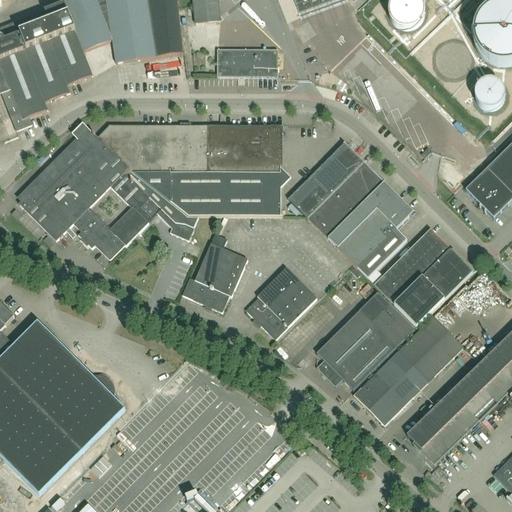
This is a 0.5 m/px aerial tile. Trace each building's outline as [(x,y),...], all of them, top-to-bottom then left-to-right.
[(93,78),(80,47),(81,47),(84,54),(113,43),(116,66),(184,55),(177,0),(67,0),(64,1),(79,40),(78,41),(65,6),(35,17),(36,20),(35,20),(34,18),(0,30),(0,65),(10,93),(2,96),(17,133),(32,127),(30,119),(48,113),(45,105),(56,101),(70,95),(67,88),(93,78)] [(217,0),(193,0),(196,25),(197,30),(190,31),(191,44),(208,42),(207,29),(205,29),(205,24),(220,23),(217,0)] [(396,0),(395,1),(394,3),(393,3),(392,5),(391,6),(391,7),(390,8),(390,10),(389,11),(389,12),(389,13),(389,15),(389,16),(389,17),(389,18),(390,20),(390,21),(391,22),(391,23),(392,24),(393,25),(394,27),(396,29),(397,30),(398,30),(400,31),(402,32),(403,32),(405,32),(407,33),(408,33),(409,32),(411,32),(413,32),(415,31),(416,30),(417,29),(419,28),(420,27),(421,26),(422,25),(422,24),(423,23),(424,21),(424,19),(425,19),(425,17),(425,15),(425,14),(425,13),(425,12),(425,10),(424,10),(424,9),(424,7),(423,6),(422,5),(421,4),(420,2),(419,1),(418,0),(417,0),(396,0)] [(507,8),(504,7),(502,8),(500,8),(498,8),(496,9),(494,9),(492,10),(489,12),(487,13),(485,14),(484,15),(482,17),(481,19),(479,20),(478,22),(477,24),(476,26),(475,28),(475,30),(474,32),(474,34),(474,36),(474,37),(474,39),(474,42),(474,44),(475,46),(475,48),(476,50),(477,52),(478,54),(479,55),(480,57),(482,59),(483,60),(484,61),(486,62),(488,64),(489,65),(491,66),(493,66),(495,67),(497,68),(499,68),(502,68),(504,68),(507,68),(509,68),(511,68),(511,67),(511,8),(509,8),(507,8)] [(278,80),(278,64),(278,53),(217,52),(217,80),(219,80),(278,80)] [(492,83),(490,83),(488,83),(486,84),(484,84),(482,85),(481,86),(480,87),(479,88),(478,89),(478,90),(477,91),(477,92),(476,93),(476,94),(476,95),(475,96),(475,97),(475,98),(475,99),(475,100),(476,102),(476,103),(476,104),(477,106),(479,107),(480,109),(481,110),(483,111),(485,112),(487,113),(488,113),(490,113),(492,113),(494,112),(496,112),(497,112),(498,111),(499,110),(501,109),(502,107),(503,106),(503,105),(504,104),(505,102),(505,101),(505,100),(505,99),(505,97),(505,96),(505,95),(504,94),(504,93),(504,92),(503,90),(502,89),(501,87),(499,86),(498,85),(496,84),(494,84),(493,83),(492,83)] [(42,116),(30,120),(33,127),(44,123),(42,116)] [(206,169),(206,130),(191,130),(191,128),(181,128),(181,130),(163,130),(110,130),(100,140),(130,169),(128,171),(170,205),(170,177),(179,177),(180,170),(206,169)] [(281,170),(281,136),(284,136),(284,128),(271,128),(271,130),(244,130),(244,169),(281,170)] [(244,169),(244,130),(206,130),(206,169),(244,169)] [(171,235),(189,242),(196,226),(188,219),(170,205),(128,171),(130,169),(100,140),(99,142),(95,138),(96,137),(94,136),(93,136),(92,135),(22,205),(20,207),(16,202),(16,203),(56,244),(59,241),(60,241),(64,237),(63,237),(74,226),(82,234),(78,237),(82,241),(83,240),(89,247),(89,248),(92,251),(96,248),(110,262),(125,247),(126,248),(149,226),(148,224),(151,221),(151,220),(156,214),(173,231),(171,235)] [(308,221),(364,165),(351,152),(345,146),(338,152),(288,201),(308,221)] [(511,196),(511,147),(487,172),(511,196)] [(380,187),(383,184),(365,166),(309,222),(328,241),(381,188),(380,187)] [(281,191),(281,170),(244,169),(206,169),(180,170),(179,177),(170,177),(170,205),(188,219),(196,226),(199,219),(283,219),(281,219),(281,191)] [(511,203),(511,196),(487,172),(466,193),(494,221),(511,203)] [(357,270),(413,215),(383,184),(380,187),(381,188),(328,241),(357,270)] [(421,280),(450,252),(431,232),(374,287),(395,309),(423,282),(422,281),(421,280)] [(232,300),(248,262),(223,251),(227,242),(216,237),(212,246),(211,246),(195,283),(190,281),(183,298),(207,308),(206,310),(210,312),(211,310),(223,315),(230,299),(232,300)] [(473,275),(456,258),(451,253),(422,281),(423,282),(395,309),(416,330),(450,297),(473,275)] [(275,343),(317,301),(286,270),(257,299),(258,300),(246,313),(255,322),(255,321),(261,327),(260,328),(275,343)] [(353,392),(414,332),(390,309),(390,308),(378,296),(360,314),(317,357),(324,364),(317,370),(335,389),(342,382),(353,392)] [(14,319),(0,304),(0,333),(5,328),(5,329),(6,328),(5,328),(14,319)] [(433,320),(411,342),(430,361),(433,359),(444,370),(463,351),(433,320)] [(0,459),(39,499),(126,412),(114,401),(114,398),(115,396),(115,394),(115,392),(115,391),(114,388),(113,386),(112,384),(110,382),(108,381),(107,380),(105,379),(104,379),(102,378),(99,378),(97,378),(94,378),(92,379),(38,325),(0,362),(0,459)] [(0,356),(11,345),(0,333),(0,356)] [(420,455),(511,365),(511,336),(407,438),(410,442),(411,444),(412,443),(414,446),(413,447),(420,455)] [(420,393),(444,370),(433,359),(430,361),(411,342),(390,362),(420,393)] [(282,365),(288,362),(282,351),(277,354),(282,365)] [(384,429),(420,393),(390,362),(376,377),(395,396),(373,417),(384,429)] [(354,398),(373,417),(395,396),(376,377),(354,398)] [(407,411),(413,417),(426,404),(421,399),(407,411)] [(511,505),(511,459),(494,477),(501,484),(501,487),(504,490),(506,489),(511,495),(511,496),(508,501),(511,505)]
